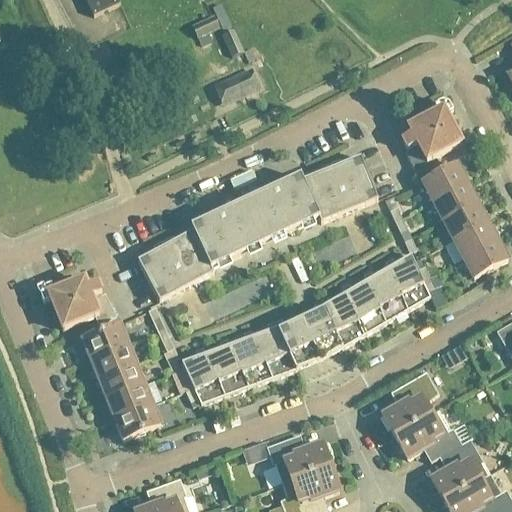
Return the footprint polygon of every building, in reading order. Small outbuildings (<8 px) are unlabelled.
[(120,7),(116,0),(84,0),(94,19),(120,7)] [(215,20),(193,29),(197,38),(201,45),(221,35),(215,20)] [(233,33),(222,39),(232,60),(242,56),(233,33)] [(230,105),(260,91),(252,73),(222,86),(215,90),(223,108),(230,105)] [(434,171),(430,163),(461,147),(446,119),(453,115),(450,109),(449,108),(448,107),(447,106),(445,105),(443,105),(442,105),(440,106),(434,109),(437,116),(408,131),(412,138),(402,143),(407,153),(408,152),(409,155),(406,156),(417,179),(434,171)] [(377,203),(360,161),(303,184),(318,222),(319,222),(321,226),(377,203)] [(467,187),(456,168),(422,186),(433,205),(467,187)] [(212,272),(318,222),(303,184),(301,180),(191,231),(193,235),(192,236),(212,272)] [(477,206),(467,187),(433,205),(443,224),(477,206)] [(487,225),(477,206),(443,224),(453,243),(487,225)] [(390,214),(395,225),(402,222),(397,211),(390,214)] [(407,233),(402,222),(395,225),(400,236),(407,233)] [(497,244),(487,225),(453,243),(463,262),(497,244)] [(159,305),(213,276),(211,272),(212,272),(192,236),(138,265),(159,305)] [(417,253),(412,242),(404,245),(409,256),(417,253)] [(508,264),(497,244),(463,262),(474,282),(508,264)] [(428,295),(418,274),(411,260),(396,268),(392,262),(385,266),(388,273),(411,312),(430,301),(428,295)] [(283,269),(292,292),(306,286),(297,263),(283,269)] [(435,292),(425,270),(418,274),(428,295),(435,292)] [(411,312),(388,273),(374,281),(370,275),(363,279),(366,285),(389,325),(411,312)] [(116,320),(105,297),(101,299),(100,297),(101,296),(97,286),(87,290),(84,283),(54,295),(51,288),(45,291),(44,291),(43,292),(42,293),(41,295),(40,296),(40,298),(40,299),(41,300),(43,307),(51,304),(63,333),(95,320),(99,328),(116,320)] [(389,325),(366,285),(352,294),(348,287),(341,292),(344,298),(367,338),(389,325)] [(367,338),(344,298),(330,306),(326,300),(320,304),(346,350),(367,338)] [(346,350),(320,304),(313,308),(316,317),(301,324),(320,365),(346,350)] [(148,315),(158,336),(165,333),(155,311),(148,315)] [(320,365),(301,324),(286,331),(281,323),(274,325),(292,375),(320,365)] [(292,375),(274,325),(267,328),(269,335),(254,340),(269,383),(292,375)] [(511,326),(496,336),(511,363),(511,326)] [(128,348),(119,328),(82,343),(90,364),(128,348)] [(170,343),(165,333),(158,336),(163,347),(170,343)] [(269,383),(254,340),(251,334),(243,337),(245,344),(230,349),(246,392),(269,383)] [(246,392),(230,349),(227,343),(219,346),(222,352),(206,358),(222,401),(246,392)] [(136,368),(128,348),(90,364),(98,384),(136,368)] [(222,401),(206,358),(203,351),(195,354),(198,361),(181,367),(187,380),(192,391),(200,408),(201,409),(222,401)] [(179,363),(174,352),(167,355),(172,366),(179,363)] [(144,388),(136,368),(98,384),(106,404),(144,388)] [(425,409),(439,398),(426,376),(390,397),(397,409),(382,418),(395,440),(431,420),(425,409)] [(180,384),(185,395),(192,391),(187,380),(180,384)] [(176,381),(150,386),(152,398),(178,393),(176,381)] [(152,408),(144,388),(106,404),(114,424),(152,408)] [(200,408),(192,391),(185,395),(193,411),(200,408)] [(160,429),(152,408),(114,424),(123,444),(160,429)] [(461,448),(452,433),(451,434),(439,415),(431,420),(395,440),(408,463),(423,454),(430,467),(439,462),(461,448)] [(305,480),(330,471),(321,447),(305,453),(300,439),(266,452),(273,469),(275,468),(283,488),(292,485),(305,480)] [(490,478),(483,466),(470,443),(461,448),(439,462),(446,474),(431,482),(444,505),(479,484),(490,478)] [(210,469),(195,474),(197,480),(211,475),(210,469)] [(326,511),(322,501),(339,495),(330,471),(305,480),(292,485),(283,488),(282,488),(287,502),(280,505),(282,511),(326,511)] [(188,511),(187,508),(189,508),(180,483),(146,495),(151,509),(142,511),(188,511)] [(206,507),(216,505),(212,484),(202,487),(206,507)] [(510,511),(511,511),(511,504),(506,494),(490,503),(479,484),(444,505),(448,511),(510,511)]
